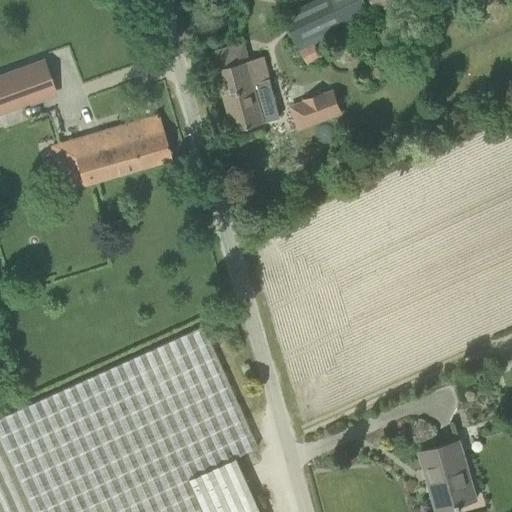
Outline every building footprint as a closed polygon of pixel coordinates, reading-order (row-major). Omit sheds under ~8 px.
[(299,51),(309,67),(324,60),(316,46),(356,25),(353,20),(370,12),(364,0),(314,0),(283,15),(297,44),(295,45),(298,51),(299,51)] [(371,0),(376,11),(398,1),(399,0),(371,0)] [(225,96),(234,131),(266,122),(263,110),(277,106),(264,57),(249,61),(244,44),(234,47),(233,45),(231,46),(232,47),(213,52),(218,69),(217,69),(222,85),(218,88),(220,95),(225,96)] [(44,60),(22,68),(0,75),(0,111),(56,92),(44,60)] [(335,89),(290,106),(299,129),(343,113),(335,89)] [(171,158),(159,114),(70,140),(82,184),(171,158)] [(459,440),(420,451),(425,469),(430,468),(442,509),(437,511),(438,511),(457,506),(457,509),(462,508),(461,503),(477,498),(459,440)] [(261,511),(247,455),(30,511),(261,511)]
